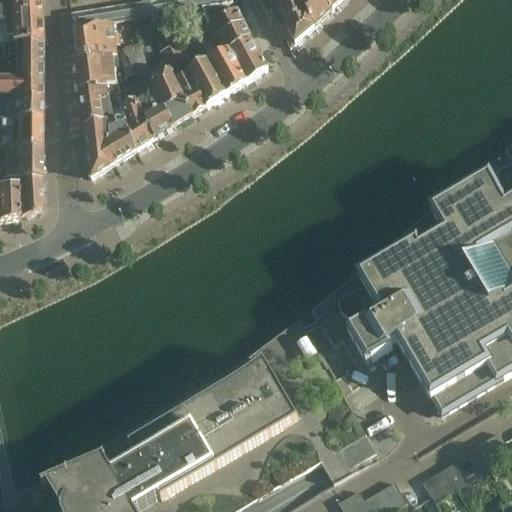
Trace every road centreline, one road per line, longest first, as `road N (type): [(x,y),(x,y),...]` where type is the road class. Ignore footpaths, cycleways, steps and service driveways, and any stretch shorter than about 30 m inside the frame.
road 1 (residential): [(72,239),(184,176),(297,95)]
road 2 (residential): [(72,239),(51,0)]
road 3 (residential): [(511,393),(339,497)]
road 4 (unknown): [(306,488),(301,477),(317,464),(287,430),(205,475)]
road 5 (residential): [(297,95),(402,0)]
